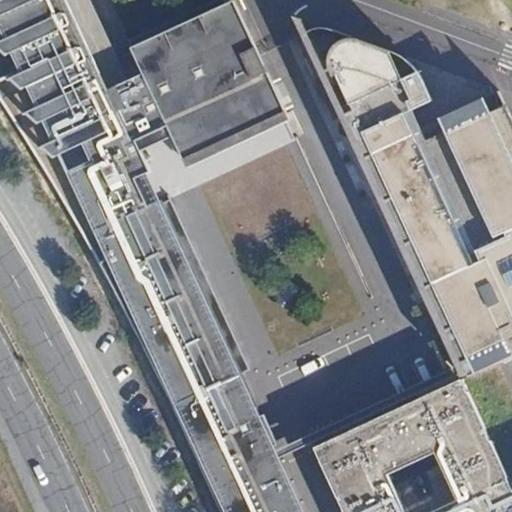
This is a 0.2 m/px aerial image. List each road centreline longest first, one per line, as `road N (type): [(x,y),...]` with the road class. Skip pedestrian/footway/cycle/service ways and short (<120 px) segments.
road 1 (primary): [(131,511),(0,255)]
road 2 (residential): [(511,59),(352,0)]
road 3 (primary): [(0,372),(68,511)]
